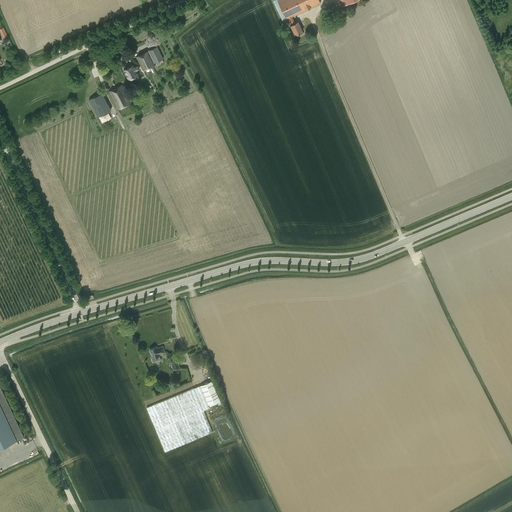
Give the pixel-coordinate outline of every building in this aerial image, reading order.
[(277,0),(286,19),(288,18),(291,24),(290,25),(295,35),(298,33),(299,33),(300,35),(304,33),(298,21),(295,23),(295,22),(294,22),(292,16),(320,3),(318,0),(277,0)] [(154,63),(162,59),(163,59),(157,46),(148,50),(136,56),(143,70),(155,64),(154,63)] [(139,77),(137,75),(138,74),(136,70),(139,69),(137,65),(134,67),(133,64),(123,69),(129,79),(134,77),(135,79),(139,77)] [(118,109),(131,102),(122,84),(109,91),(118,109)] [(98,117),(111,110),(102,92),(89,99),(98,117)] [(153,357),(151,358),(152,362),(161,359),(159,355),(160,355),(159,354),(165,352),(163,346),(157,348),(156,346),(150,349),(153,357)] [(212,380),(146,407),(165,452),(212,432),(203,410),(210,407),(208,404),(220,399),(212,380)] [(0,447),(10,443),(24,436),(0,384),(0,447)]
